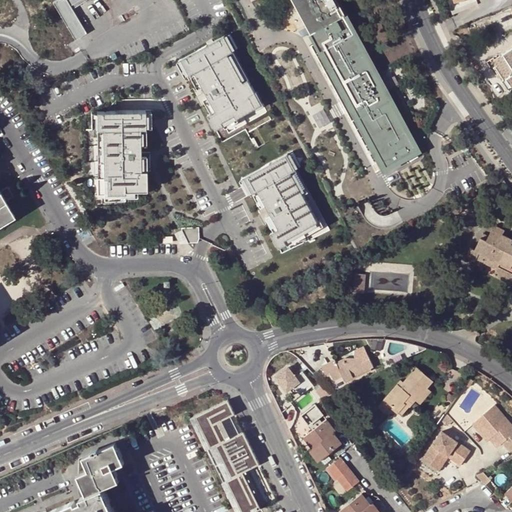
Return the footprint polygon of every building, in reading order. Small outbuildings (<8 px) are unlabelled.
[(86,0),(56,0),(52,2),(75,40),(86,33),(70,6),(80,0),(84,0),(86,1),(86,0)] [(290,0),(320,52),(354,33),(335,0),(290,0)] [(377,75),(354,33),(320,52),(319,52),(329,69),(325,72),(352,121),(360,117),(387,167),(418,150),(386,92),(377,75)] [(214,131),(223,126),(221,123),(234,116),(235,119),(241,116),(255,109),(248,96),(254,93),(247,80),(242,82),(227,55),(232,52),(223,37),(180,59),(189,75),(194,73),(201,87),(196,90),(199,94),(204,92),(214,111),(209,113),(206,116),(214,131)] [(511,49),(495,60),(507,79),(502,81),(508,90),(511,86),(511,49)] [(232,52),(227,55),(242,82),(247,80),(232,52)] [(377,75),(386,92),(396,86),(387,69),(377,75)] [(194,73),(189,75),(196,90),(201,87),(194,73)] [(199,94),(195,97),(200,106),(204,103),(209,113),(214,111),(204,92),(199,94)] [(254,93),(248,96),(255,109),(255,110),(263,106),(255,92),(254,93)] [(113,114),(95,114),(96,132),(101,132),(102,180),(96,180),(96,197),(123,196),(123,193),(146,193),(145,173),(140,173),(140,163),(145,163),(148,163),(148,154),(139,154),(139,132),(144,131),(144,113),(113,114)] [(234,116),(221,123),(223,126),(224,129),(242,119),(241,116),(235,119),(234,116)] [(287,154),(244,178),(250,189),(252,194),(257,191),(265,205),(268,210),(278,229),(273,232),(270,234),(278,249),(286,244),(287,244),(285,240),(318,223),(317,222),(303,195),(290,173),(295,170),(287,154)] [(308,192),(295,170),(290,173),(303,195),(308,192)] [(0,224),(13,217),(5,203),(13,198),(7,188),(0,191),(0,224)] [(265,205),(257,191),(252,194),(260,208),(265,205)] [(273,232),(278,229),(268,210),(258,215),(263,224),(268,222),(273,232)] [(285,240),(287,244),(286,244),(287,246),(323,227),(320,221),(317,222),(318,223),(285,240)] [(493,275),(511,284),(511,283),(511,243),(511,241),(511,239),(502,235),(504,230),(493,225),(485,241),(479,238),(473,249),(470,247),(465,256),(475,261),(476,259),(479,253),(499,263),(496,269),(493,275)] [(198,228),(181,229),(181,233),(187,245),(198,244),(199,240),(198,228)] [(181,233),(181,229),(177,232),(173,234),(179,244),(183,244),(187,245),(181,233)] [(499,263),(479,253),(476,259),(496,269),(499,263)] [(326,373),(330,371),(335,380),(343,376),(344,380),(366,369),(365,361),(362,363),(359,358),(343,358),(336,362),(334,360),(322,366),(326,373)] [(416,401),(427,388),(433,381),(416,367),(403,382),(400,380),(384,397),(399,410),(400,411),(406,405),(404,402),(410,396),(416,401)] [(288,368),(276,377),(287,391),(294,386),(299,393),(307,387),(309,389),(312,387),(302,373),(295,378),(288,368)] [(469,378),(465,385),(469,387),(473,381),(469,378)] [(320,382),(314,388),(317,391),(316,392),(322,398),(332,394),(320,382)] [(431,392),(427,388),(416,401),(420,404),(431,392)] [(403,414),(416,401),(410,396),(404,402),(406,405),(400,411),(403,414)] [(397,413),(399,410),(384,397),(377,405),(384,412),(389,407),(397,413)] [(235,415),(228,400),(190,419),(235,511),(252,511),(260,508),(253,494),(243,473),(246,471),(259,465),(243,432),(230,438),(227,440),(218,422),(225,419),(235,415)] [(303,413),(309,422),(322,413),(315,404),(303,413)] [(511,450),(511,425),(494,405),(478,419),(500,445),(503,442),(511,451),(511,450)] [(327,419),(322,413),(309,422),(314,429),(327,419)] [(225,419),(218,422),(227,440),(230,438),(223,424),(226,422),(225,419)] [(335,430),(327,419),(314,429),(303,437),(312,449),(333,432),(335,430)] [(500,445),(478,419),(473,423),(488,441),(490,439),(498,447),(500,445)] [(469,450),(441,431),(422,459),(434,467),(444,453),(448,456),(460,464),(469,450)] [(312,449),(310,451),(318,461),(341,443),(333,432),(312,449)] [(116,443),(113,445),(118,457),(121,456),(116,443)] [(110,511),(110,510),(112,509),(109,502),(107,502),(101,491),(105,489),(105,488),(117,483),(111,469),(114,468),(125,464),(121,456),(118,457),(113,445),(100,450),(99,449),(93,451),(94,453),(84,457),(89,470),(79,475),(88,495),(81,498),(83,501),(76,503),(75,501),(49,511),(110,511)] [(444,453),(434,467),(438,470),(448,456),(444,453)] [(358,481),(339,457),(327,467),(337,479),(346,491),(358,481)] [(120,481),(114,468),(111,469),(117,483),(120,481)] [(246,471),(243,473),(253,494),(257,493),(246,471)] [(481,480),(487,476),(483,471),(476,474),(481,480)] [(485,484),(491,479),(487,476),(481,480),(485,484)] [(341,495),(346,491),(337,479),(331,483),(341,495)] [(107,502),(109,502),(112,500),(108,491),(106,491),(105,489),(101,491),(107,502)] [(338,511),(339,511),(360,511),(370,504),(361,493),(338,511)] [(360,511),(379,511),(372,503),(370,504),(360,511)]
